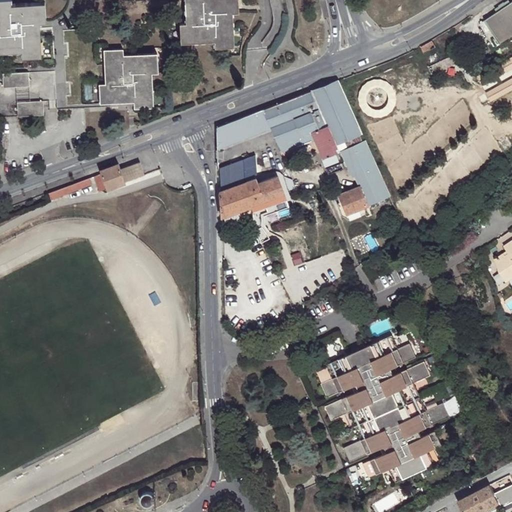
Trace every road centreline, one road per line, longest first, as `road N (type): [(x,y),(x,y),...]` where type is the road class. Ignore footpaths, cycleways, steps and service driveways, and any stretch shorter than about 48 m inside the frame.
road 1 (residential): [(211,353),(284,343),(410,286),(511,215)]
road 2 (secondary): [(194,126),(359,64)]
road 3 (tertiary): [(210,194),(211,353)]
road 4 (secondary): [(323,61),(190,114)]
